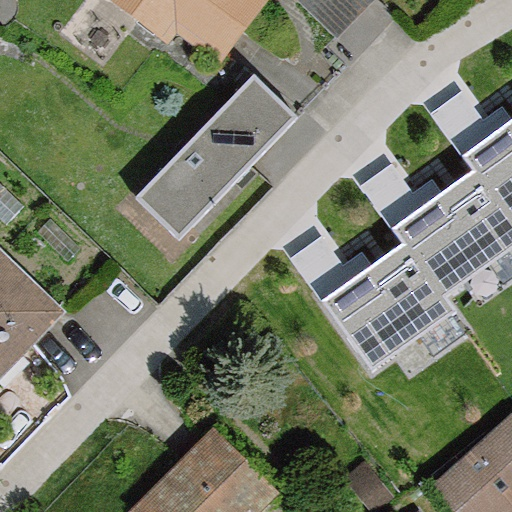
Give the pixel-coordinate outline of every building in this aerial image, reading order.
[(114,0),(167,37),(176,26),(222,59),(265,0),(114,0)] [(313,0),(361,53),(405,15),(392,0),(313,0)] [(296,122),(256,84),(140,204),(180,242),(296,122)] [(511,173),(477,195),(499,232),(511,224),(511,173)] [(0,373),(57,314),(0,259),(0,373)] [(316,327),(277,279),(255,298),(296,345),(316,327)] [(511,511),(511,426),(511,427),(445,487),(467,511),(511,511)] [(256,511),(274,495),(217,438),(141,511),(256,511)] [(391,493),(363,461),(342,478),(370,511),(391,493)]
